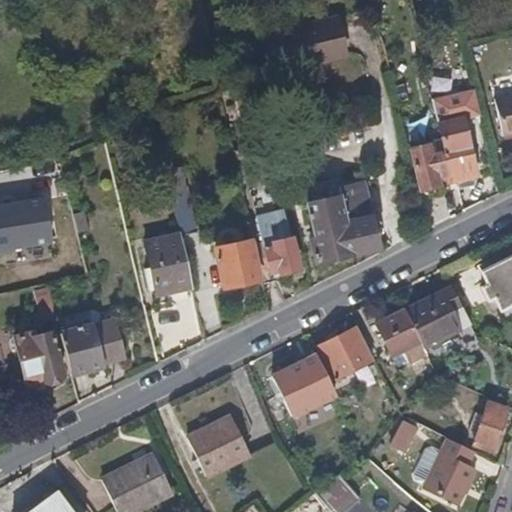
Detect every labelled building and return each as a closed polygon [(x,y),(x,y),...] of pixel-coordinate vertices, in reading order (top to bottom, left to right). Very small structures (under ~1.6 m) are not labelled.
[(333,17),(263,33),(272,73),(342,58),(333,17)] [(511,93),(493,98),(502,135),(511,132),(511,93)] [(458,113),(434,119),(438,133),(450,179),(455,178),(474,174),(458,113)] [(332,151),(352,152),(353,120),(332,120),(332,151)] [(450,179),(438,133),(427,137),(428,143),(409,147),(420,190),(436,186),(436,182),(450,179)] [(335,184),(337,194),(303,202),(311,237),(307,238),(312,261),(374,248),(367,217),(357,179),(335,184)] [(261,243),(252,244),(256,263),(264,262),(266,269),(278,267),(279,273),(298,269),(285,210),(255,216),(261,243)] [(189,281),(177,228),(141,235),(152,288),(189,281)] [(86,273),(76,231),(36,241),(45,282),(86,273)] [(254,278),(245,243),(211,250),(218,287),(254,278)] [(511,253),(474,272),(481,286),(474,289),(481,304),(488,300),(494,312),(511,303),(511,253)] [(45,282),(31,286),(37,315),(51,312),(45,282)] [(457,305),(448,286),(403,307),(404,309),(420,341),(421,343),(454,329),(447,309),(457,305)] [(420,341),(404,309),(378,322),(392,354),(420,341)] [(97,321),(107,361),(122,356),(112,316),(97,321)] [(66,373),(107,361),(97,321),(56,332),(60,349),(66,373)] [(373,361),(359,331),(319,351),(334,379),(373,361)] [(22,388),(59,375),(46,335),(32,340),(30,332),(7,340),(22,388)] [(334,395),(315,356),(271,377),(292,415),(334,395)] [(488,400),(484,414),(477,410),(471,426),(478,428),(474,440),(493,448),(505,407),(488,400)] [(230,416),(185,437),(204,476),(249,455),(230,416)] [(416,426),(402,418),(391,443),(405,450),(416,426)] [(468,464),(474,449),(446,435),(423,485),(458,503),(475,468),(468,464)] [(128,511),(172,494),(152,454),(100,477),(117,511),(128,511)] [(363,454),(362,455),(357,459),(378,484),(386,477),(363,454)] [(339,471),(311,491),(329,511),(342,511),(360,498),(339,471)] [(71,511),(56,488),(20,511),(71,511)] [(424,511),(415,506),(406,497),(400,505),(406,511),(424,511)]
